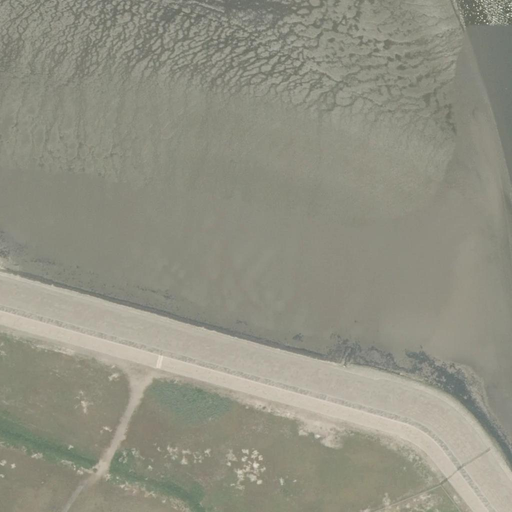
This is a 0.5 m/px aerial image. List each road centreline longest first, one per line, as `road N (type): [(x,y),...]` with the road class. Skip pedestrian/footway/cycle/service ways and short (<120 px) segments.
road 1 (track): [(489,511),(440,441),(419,426),(0,312)]
road 2 (track): [(468,511),(412,443),(159,374),(64,511)]
